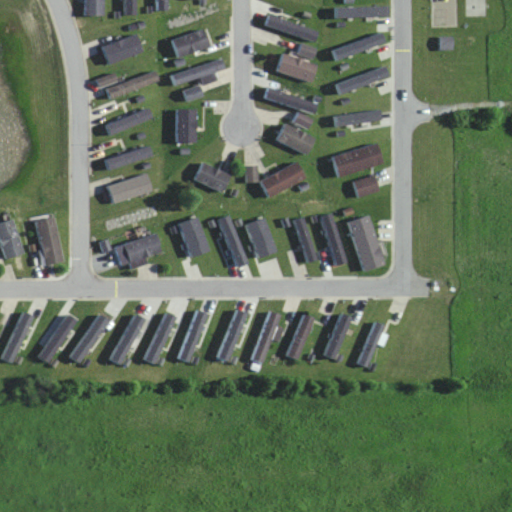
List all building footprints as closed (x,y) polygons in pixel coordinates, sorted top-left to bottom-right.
[(83,0),(84,16),(102,16),(102,0),(83,0)] [(177,58),(208,46),(202,29),(170,41),(177,58)] [(106,65),(145,52),(139,34),(100,48),(106,65)] [(450,36),(438,36),(438,50),(450,50),(450,36)] [(314,50),(300,44),(296,53),(309,59),(314,50)] [(274,72),(309,82),(314,64),(280,54),(274,72)] [(213,80),(211,72),(222,70),(219,60),(170,73),(174,86),(198,79),(199,84),(213,80)] [(104,87),(106,97),(157,85),(154,75),(104,87)] [(185,101),(199,97),(197,86),(182,90),(185,101)] [(194,110),(175,110),(175,144),(194,144),(194,110)] [(306,128),(309,118),(295,114),(292,123),(306,128)] [(275,141),(304,155),(312,138),(282,124),(275,141)] [(380,165),(375,145),(330,156),(335,177),(380,165)] [(267,199),(303,179),(294,163),(258,183),(267,199)] [(220,194),(229,177),(201,164),(193,180),(220,194)] [(245,182),(254,182),(254,167),(245,167),(245,182)] [(112,205),(150,192),(144,174),(106,187),(112,205)] [(351,181),(354,197),(375,192),(372,176),(351,181)] [(347,220),(360,270),(381,265),(367,215),(347,220)] [(33,222),(42,265),(61,261),(52,218),(33,222)] [(293,220),(305,262),(314,260),(301,218),(293,220)] [(0,247),(4,260),(22,254),(10,220),(0,223),(0,247)] [(269,339),(275,342),(279,329),(274,327),(278,315),(267,311),(251,360),(261,364),(269,339)] [(295,360),(312,318),(302,314),(285,355),(295,360)] [(355,362),(364,366),(383,325),(374,321),(355,362)]
